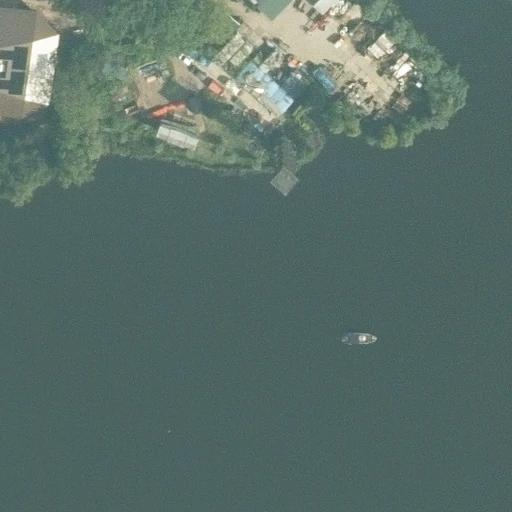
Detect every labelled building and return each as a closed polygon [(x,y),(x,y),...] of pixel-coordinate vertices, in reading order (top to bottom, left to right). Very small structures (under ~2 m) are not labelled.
[(0,105),(20,108),(22,89),(41,92),(51,24),(32,21),(33,11),(0,6),(0,105)] [(222,8),(209,23),(223,37),(236,23),(228,16),(229,15),(222,8)] [(235,32),(211,56),(220,65),(244,40),(235,32)] [(304,81),(263,55),(250,74),(279,93),(271,105),(283,113),(304,81)] [(273,139),(287,151),(300,137),(286,125),(273,139)]
